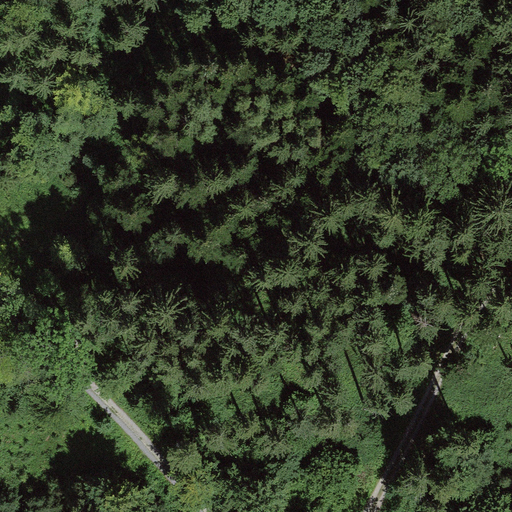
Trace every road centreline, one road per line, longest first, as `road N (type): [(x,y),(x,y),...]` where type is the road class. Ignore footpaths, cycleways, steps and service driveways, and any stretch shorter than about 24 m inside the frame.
road 1 (track): [(201,511),(91,385),(0,317)]
road 2 (track): [(481,283),(372,511)]
